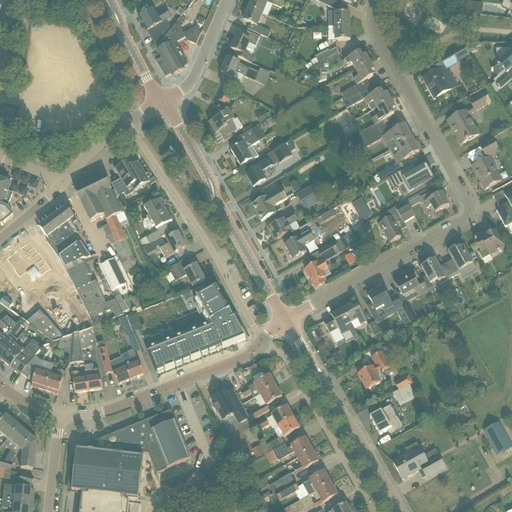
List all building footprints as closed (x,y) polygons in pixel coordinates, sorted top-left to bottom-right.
[(252,0),(249,9),(262,15),(267,3),(260,0),(252,0)] [(268,0),(267,3),(281,9),(283,3),(277,0),(268,0)] [(337,2),(333,0),(324,0),(323,3),(333,8),(337,2)] [(504,1),(501,8),(509,12),(511,6),(511,0),(509,0),(508,3),(504,1)] [(484,4),(478,15),(494,17),(495,6),(484,4)] [(256,27),(262,15),(249,9),(243,22),(250,24),(247,30),(268,39),(270,33),(256,27)] [(156,15),(153,10),(138,18),(155,47),(171,29),(167,22),(171,19),(166,10),(156,15)] [(328,14),(329,28),(350,28),(350,15),(336,15),(336,13),(328,14)] [(177,23),(165,38),(169,45),(157,52),(162,60),(156,63),(165,79),(166,79),(171,76),(172,78),(174,77),(184,71),(183,69),(188,66),(184,59),(185,59),(177,44),(185,39),(187,42),(196,46),(201,35),(197,28),(184,35),(177,23)] [(350,28),(329,28),(329,42),(336,42),(350,41),(350,28)] [(234,57),(252,65),(255,59),(246,55),(250,45),(256,48),(260,38),(247,33),(243,40),(237,37),(231,51),(236,53),(234,57)] [(469,55),(464,45),(437,60),(442,69),(426,78),(426,79),(427,78),(431,84),(427,86),(435,100),(457,87),(447,70),(456,64),(455,62),(469,55)] [(328,61),(328,62),(338,56),(340,56),(336,49),(330,53),(328,50),(310,61),(315,68),(328,61)] [(491,86),(490,87),(496,95),(511,80),(511,49),(496,50),(496,56),(499,60),(497,62),(499,64),(505,71),(497,78),(493,82),(495,83),(491,87),(491,86)] [(359,53),(351,58),(344,62),(348,68),(353,66),(356,71),(370,64),(365,56),(362,58),(359,53)] [(338,56),(328,62),(332,69),(342,63),(338,56)] [(221,74),(230,78),(233,79),(236,74),(244,77),(244,78),(265,87),(270,74),(260,71),(259,73),(227,59),(221,74)] [(370,64),(356,71),(359,77),(354,80),(357,87),(373,78),(370,73),(374,71),(370,64)] [(339,96),(342,103),(359,94),(356,87),(339,96)] [(359,94),(342,103),(345,107),(352,103),(354,107),(365,101),(368,106),(373,103),(377,109),(391,102),(386,94),(383,96),(380,91),(373,95),(369,89),(369,88),(359,94)] [(232,94),(225,90),(218,102),(225,106),(232,94)] [(473,109),(469,112),(471,116),(491,105),(485,94),(470,103),(473,109)] [(395,109),(391,102),(377,109),(380,116),(372,120),(375,126),(360,134),(363,142),(380,133),(387,129),(383,122),(394,116),(391,111),(395,109)] [(3,108),(2,125),(13,125),(13,109),(3,108)] [(216,120),(209,125),(216,136),(212,138),(217,147),(224,143),(233,138),(231,135),(237,132),(242,128),(237,120),(234,122),(233,119),(227,110),(219,115),(218,113),(213,116),(216,120)] [(264,112),(256,116),(261,125),(266,122),(269,120),(264,112)] [(460,147),(469,142),(479,136),(475,128),(472,130),(463,114),(447,123),(460,147)] [(269,120),(266,122),(268,126),(276,122),(273,118),(269,120)] [(383,139),(386,145),(393,141),(397,148),(412,140),(404,127),(396,132),(383,139)] [(241,168),(252,161),(253,162),(259,158),(252,146),(259,142),(252,131),(239,139),(242,144),(231,151),(241,168)] [(380,133),(363,142),(366,149),(383,139),(380,133)] [(412,140),(397,148),(390,152),(397,165),(419,152),(412,140)] [(487,158),(499,151),(493,140),(481,147),(487,158)] [(285,145),(272,153),(279,165),(292,157),(285,145)] [(254,189),(262,183),(266,181),(265,181),(271,177),(267,172),(274,168),(268,158),(259,164),(261,167),(246,176),(254,189)] [(485,191),(503,181),(491,158),(472,168),(485,191)] [(121,182),(112,187),(118,198),(124,195),(123,192),(131,187),(134,192),(141,188),(150,183),(149,181),(149,179),(147,179),(147,177),(147,176),(145,175),(138,163),(133,166),(131,162),(123,166),(115,170),(121,182)] [(414,164),(387,180),(393,191),(397,189),(404,185),(410,197),(427,187),(426,186),(434,181),(428,170),(422,173),(420,170),(418,171),(414,164)] [(381,183),(397,174),(397,173),(393,167),(377,176),(381,183)] [(0,206),(7,209),(12,197),(6,195),(11,184),(6,182),(8,179),(7,179),(7,178),(6,178),(5,178),(0,176),(1,176),(0,175),(0,206)] [(104,177),(89,184),(105,216),(104,217),(106,221),(105,221),(112,236),(116,246),(114,247),(133,287),(136,285),(131,273),(134,272),(138,270),(117,216),(123,214),(109,185),(104,177)] [(320,183),(312,187),(297,196),(301,203),(316,194),(324,190),(320,183)] [(76,193),(75,193),(80,204),(81,204),(90,223),(99,219),(103,217),(104,217),(105,216),(89,184),(88,185),(89,186),(79,191),(80,193),(77,195),(76,193)] [(509,205),(496,212),(505,228),(507,227),(511,235),(511,234),(511,189),(511,190),(503,195),(509,205)] [(267,198),(261,201),(252,206),(261,223),(276,214),(273,208),(287,200),(282,191),(268,199),(267,198)] [(449,207),(442,194),(433,199),(429,193),(419,198),(426,210),(431,207),(435,215),(449,207)] [(316,194),(301,203),(306,211),(321,202),(316,194)] [(156,231),(163,227),(172,222),(160,200),(144,209),(150,219),(143,222),(142,224),(143,226),(144,228),(145,230),(148,231),(154,227),(156,231)] [(361,200),(352,205),(362,222),(371,217),(361,200)] [(340,207),(345,216),(344,217),(353,232),(364,226),(354,210),(349,202),(340,207)] [(334,203),(328,207),(331,212),(333,211),(337,208),(334,203)] [(394,209),(401,221),(403,225),(415,218),(406,203),(394,209)] [(7,209),(0,206),(0,224),(1,226),(13,217),(7,209)] [(62,263),(65,270),(85,261),(91,258),(80,244),(74,235),(75,234),(70,227),(76,223),(66,209),(39,228),(40,228),(50,242),(48,243),(62,263)] [(395,224),(401,221),(394,209),(387,213),(390,219),(378,225),(382,232),(383,231),(390,244),(402,237),(395,224)] [(327,214),(321,218),(324,223),(330,219),(327,214)] [(275,241),(283,236),(291,232),(292,234),(300,230),(296,222),(292,215),(281,221),(281,223),(268,230),(275,241)] [(303,236),(284,246),(293,261),(307,253),(303,247),(315,240),(312,236),(315,234),(317,233),(315,230),(318,229),(314,222),(311,223),(310,224),(300,230),(303,236)] [(364,227),(357,230),(361,236),(367,232),(364,227)] [(139,242),(143,249),(153,244),(161,239),(157,233),(139,242)] [(503,249),(500,242),(495,234),(486,239),(483,233),(474,238),(475,241),(474,242),(480,253),(478,254),(482,261),(503,249)] [(186,248),(178,234),(166,241),(168,245),(160,250),(165,260),(186,248)] [(112,236),(108,238),(111,246),(114,247),(116,246),(112,236)] [(346,238),(337,243),(318,254),(322,261),(334,254),(336,257),(352,248),(346,238)] [(164,245),(161,239),(153,244),(156,249),(164,245)] [(17,252),(8,259),(21,278),(35,267),(42,277),(51,270),(31,241),(22,248),(21,247),(16,250),(17,252)] [(453,263),(447,266),(453,278),(460,274),(460,273),(474,266),(464,247),(457,251),(455,249),(448,253),(453,263)] [(362,250),(355,254),(359,260),(366,256),(362,250)] [(468,255),(469,256),(472,261),(477,258),(473,252),(468,255)] [(153,268),(161,264),(155,253),(147,257),(153,268)] [(353,255),(346,257),(348,266),(356,264),(353,255)] [(440,285),(453,278),(447,266),(441,270),(435,260),(420,268),(430,286),(438,282),(440,285)] [(65,270),(92,328),(93,328),(123,316),(122,314),(117,305),(116,301),(114,302),(103,280),(93,284),(90,277),(92,276),(85,261),(65,270)] [(126,285),(118,270),(114,261),(102,267),(106,276),(110,284),(111,283),(114,291),(126,285)] [(317,264),(305,271),(306,273),(305,273),(308,278),(309,278),(315,289),(325,284),(323,280),(331,276),(323,263),(318,266),(317,264)] [(180,264),(169,270),(176,283),(186,278),(192,288),(205,281),(196,266),(185,273),(180,264)] [(5,274),(0,277),(0,278),(12,293),(18,288),(5,274)] [(410,274),(394,282),(399,291),(401,294),(395,297),(397,300),(401,308),(405,306),(409,304),(405,296),(415,291),(419,297),(427,292),(425,288),(420,279),(415,282),(410,274)] [(41,304),(50,297),(36,280),(27,288),(41,304)] [(151,354),(148,355),(156,374),(156,375),(165,372),(175,368),(191,361),(191,362),(201,358),(200,358),(222,349),(229,347),(245,340),(234,321),(230,313),(230,312),(229,312),(215,288),(205,293),(203,289),(194,292),(195,292),(190,294),(193,300),(196,298),(197,301),(213,329),(151,354)] [(401,308),(397,300),(395,297),(388,300),(382,289),(368,297),(372,305),(367,307),(371,314),(384,307),(389,315),(401,308)] [(165,292),(162,293),(166,303),(174,300),(171,295),(167,298),(165,292)] [(137,311),(141,309),(136,298),(131,300),(137,311)] [(0,304),(13,314),(17,308),(4,299),(0,304)] [(123,302),(117,305),(122,314),(128,311),(123,302)] [(351,306),(343,310),(351,325),(358,321),(361,326),(366,323),(358,307),(353,310),(351,306)] [(418,323),(409,306),(402,309),(409,321),(412,327),(418,323)] [(435,307),(429,310),(432,315),(437,312),(435,307)] [(39,310),(25,323),(30,326),(53,343),(61,341),(65,340),(39,310)] [(323,323),(330,335),(338,330),(342,336),(354,330),(351,325),(343,310),(336,315),(336,316),(323,323)] [(130,324),(137,321),(135,315),(128,318),(130,324)] [(140,352),(125,318),(119,320),(126,338),(127,337),(133,351),(134,354),(140,352)] [(26,331),(30,326),(25,323),(21,320),(18,325),(26,331)] [(118,330),(115,322),(109,324),(112,332),(118,330)] [(0,323),(0,346),(10,334),(13,330),(0,323)] [(375,337),(381,334),(375,323),(369,326),(375,337)] [(81,333),(83,351),(97,345),(93,330),(93,328),(92,328),(81,333)] [(81,333),(72,336),(69,366),(84,364),(81,333)] [(0,360),(1,361),(14,345),(7,339),(11,334),(10,334),(0,346),(0,360)] [(61,341),(60,345),(70,348),(71,338),(65,340),(61,341)] [(29,365),(33,361),(43,347),(32,342),(23,353),(14,345),(1,361),(10,368),(20,376),(21,375),(27,368),(29,365)] [(366,392),(375,387),(381,383),(385,381),(381,372),(391,367),(383,352),(373,358),(377,366),(373,368),(358,376),(366,392)] [(338,353),(331,357),(335,366),(343,362),(338,353)] [(126,369),(131,381),(144,376),(136,357),(130,359),(127,354),(121,357),(122,358),(124,362),(123,362),(126,369)] [(108,357),(101,359),(106,375),(113,374),(114,377),(118,386),(131,381),(126,369),(123,362),(124,362),(122,358),(110,363),(108,357)] [(28,380),(34,370),(29,365),(27,368),(21,375),(28,380)] [(31,387),(45,391),(49,376),(43,374),(45,367),(38,365),(31,387)] [(91,371),(85,372),(86,379),(88,393),(102,390),(99,370),(91,371)] [(49,376),(45,391),(58,396),(65,373),(58,371),(56,378),(49,376)] [(79,373),(71,374),(73,385),(75,395),(88,393),(86,379),(80,380),(79,373)] [(409,385),(411,387),(414,385),(409,376),(395,384),(399,391),(409,385)] [(244,399),(251,394),(254,400),(260,396),(276,387),(270,377),(248,389),(241,393),(244,399)] [(399,391),(393,394),(400,408),(417,400),(409,385),(399,391)] [(276,387),(260,396),(265,406),(266,407),(273,403),(282,398),(276,387)] [(174,396),(177,407),(191,402),(187,392),(174,396)] [(213,399),(211,400),(214,405),(212,406),(216,412),(217,412),(222,421),(233,416),(238,425),(248,420),(237,399),(230,402),(225,393),(219,396),(218,395),(212,397),(213,399)] [(424,399),(419,402),(423,409),(428,407),(424,399)] [(265,406),(248,416),(252,421),(268,412),(266,407),(265,406)] [(391,406),(370,418),(380,436),(387,431),(390,437),(404,429),(391,406)] [(279,413),(271,417),(272,417),(274,423),(277,428),(293,419),(287,408),(279,413)] [(148,455),(156,475),(191,461),(170,412),(118,433),(115,455),(77,450),(76,458),(74,458),(73,470),(74,470),(72,492),(82,494),(80,511),(127,511),(129,503),(126,503),(127,499),(138,500),(144,455),(148,455)] [(0,437),(1,436),(7,440),(17,427),(12,423),(12,421),(8,417),(6,417),(4,416),(0,421),(0,437)] [(293,419),(277,428),(283,438),(299,429),(293,419)] [(265,420),(258,424),(262,430),(269,426),(266,421),(265,420)] [(499,456),(511,448),(511,447),(499,424),(486,431),(499,456)] [(30,439),(30,438),(29,437),(29,435),(25,431),(23,432),(17,427),(7,440),(2,445),(6,448),(15,456),(20,451),(30,439)] [(34,442),(30,439),(20,451),(22,453),(20,469),(32,471),(35,442),(34,442)] [(281,439),(266,447),(269,454),(285,445),(281,439)] [(285,445),(269,454),(273,452),(279,462),(294,453),(298,459),(312,451),(305,440),(287,450),(285,445)] [(418,471),(421,469),(427,480),(445,470),(439,459),(428,465),(416,445),(405,451),(408,455),(393,463),(402,481),(418,472),(418,471)] [(257,460),(264,455),(259,447),(252,452),(257,460)] [(296,475),(310,468),(318,463),(312,451),(298,459),(302,466),(294,471),(296,475)] [(12,465),(0,461),(0,468),(4,470),(10,472),(12,465)] [(302,485),(309,497),(331,485),(324,473),(302,485)] [(13,502),(32,505),(33,491),(30,491),(30,490),(28,490),(29,486),(30,487),(33,479),(20,475),(18,483),(20,484),(19,489),(15,488),(16,488),(4,486),(2,501),(13,502)] [(285,478),(279,481),(283,489),(289,486),(285,478)] [(275,494),(279,502),(299,491),(294,484),(275,494)] [(331,485),(309,497),(316,493),(320,500),(313,504),(315,508),(337,496),(331,485)] [(2,501),(0,511),(31,511),(32,505),(13,502),(2,501)]
